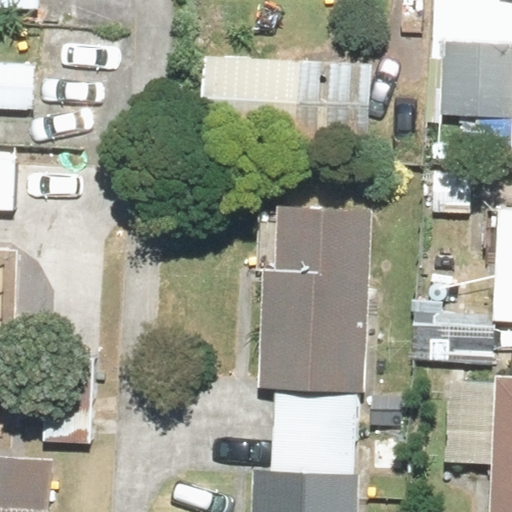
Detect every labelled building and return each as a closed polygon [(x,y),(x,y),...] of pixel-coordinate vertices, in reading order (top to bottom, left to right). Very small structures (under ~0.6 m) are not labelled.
[(511,26),(436,26),(435,99),(511,99),(511,26)] [(364,52),(200,41),(195,118),(358,130),(364,52)] [(29,48),(0,47),(0,92),(27,93),(29,48)] [(0,265),(1,239),(0,239),(0,200),(18,201),(20,136),(0,134),(0,265)] [(267,453),(350,457),(354,379),(361,379),(371,189),(274,184),(270,250),(259,250),(252,375),(271,376),(267,453)] [(511,190),(498,190),(496,304),(511,304),(511,190)] [(473,318),(473,299),(422,297),(419,346),(486,349),(488,318),(473,318)] [(443,446),(486,447),(484,511),(511,511),(511,358),(489,357),(489,364),(445,363),(443,446)] [(0,437),(0,511),(51,511),(56,410),(36,409),(35,439),(0,437)] [(365,511),(368,477),(356,476),(357,457),(350,457),(267,453),(250,452),(247,511),(365,511)]
